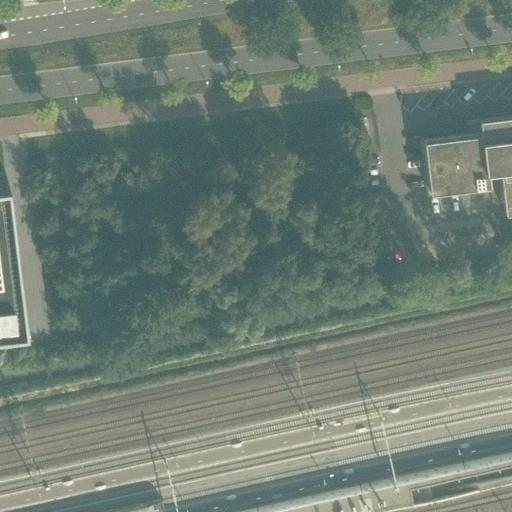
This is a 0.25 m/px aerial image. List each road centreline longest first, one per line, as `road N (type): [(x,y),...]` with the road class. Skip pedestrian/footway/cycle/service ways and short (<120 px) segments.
road 1 (unclassified): [(0,129),(511,64)]
road 2 (secondary): [(0,91),(511,29)]
road 3 (secondary): [(228,0),(0,37)]
